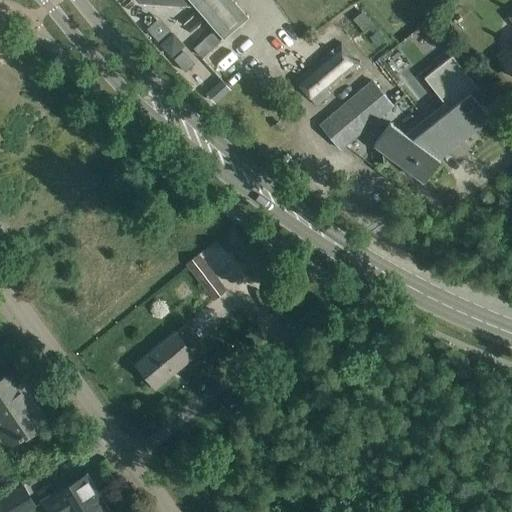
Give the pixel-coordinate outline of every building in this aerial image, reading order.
[(195,6),(223,38),(248,16),(234,0),(135,0),(137,2),(195,6)] [(511,45),(499,56),(505,64),(511,72),(511,15),(508,18),(511,23),(511,45)] [(170,30),(159,17),(147,28),(158,41),(170,30)] [(173,32),(159,44),(171,57),(184,46),(173,32)] [(331,87),(358,62),(341,41),(295,81),(316,105),(330,93),(334,90),(331,87)] [(173,59),(185,72),(194,63),(183,50),(173,59)] [(390,122),(374,144),(381,150),(383,163),(384,163),(384,162),(391,157),(424,181),(440,160),(437,157),(473,128),(475,130),(490,118),(471,94),(478,88),(451,54),(423,77),(444,103),(405,133),(390,122)] [(373,81),(320,126),(339,148),(392,104),(373,81)] [(225,289),(198,254),(186,263),(213,298),(225,289)] [(173,332),(151,351),(135,363),(155,387),(193,355),(194,357),(205,348),(192,332),(185,324),(174,333),(173,332)] [(13,371),(0,379),(0,440),(5,448),(10,444),(46,420),(13,371)] [(86,475),(41,501),(47,511),(103,511),(98,503),(102,501),(86,475)] [(0,511),(33,511),(37,510),(23,486),(0,499),(0,511)]
